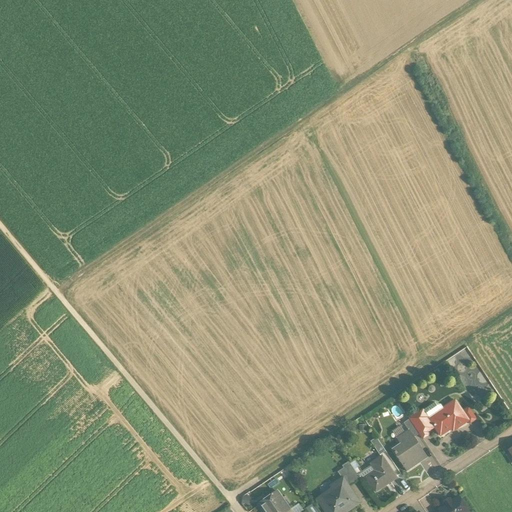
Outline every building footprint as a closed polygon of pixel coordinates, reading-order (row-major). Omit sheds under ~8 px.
[(423,411),(427,417),(428,419),(430,422),(445,412),(443,409),(438,401),(423,411)] [(445,412),(430,422),(434,428),(440,437),(455,427),(456,429),(468,421),(463,413),(455,401),(443,409),(445,412)] [(468,409),(463,413),(468,421),(470,424),(475,420),(468,409)] [(419,422),(427,417),(423,411),(410,420),(413,426),(419,422)] [(427,417),(419,422),(426,433),(434,428),(430,422),(428,419),(427,417)] [(413,426),(410,420),(404,424),(409,431),(408,431),(413,438),(414,438),(419,435),(413,426)] [(426,433),(419,422),(413,426),(419,435),(422,440),(428,436),(426,433)] [(408,431),(397,439),(401,445),(392,450),(407,472),(420,463),(417,459),(424,454),(414,438),(413,438),(408,431)] [(380,444),(373,435),(368,438),(374,448),(380,444)] [(380,444),(374,448),(379,456),(385,452),(380,444)] [(372,467),(357,476),(360,480),(361,482),(366,479),(376,493),(385,487),(384,485),(395,478),(382,457),(371,465),(372,467)] [(354,471),(350,466),(349,464),(343,468),(344,471),(338,475),(342,480),(343,480),(348,488),(360,480),(357,476),(354,471)] [(337,493),(327,500),(329,503),(322,508),(325,511),(348,511),(359,505),(348,488),(343,480),(342,480),(333,487),(337,493)] [(274,494),(270,496),(272,498),(265,503),(263,501),(260,503),(258,507),(261,511),(288,511),(291,511),(290,510),(288,511),(281,501),(282,498),(278,493),(274,494)] [(451,503),(450,500),(443,505),(445,507),(439,511),(467,511),(458,498),(451,503)]
